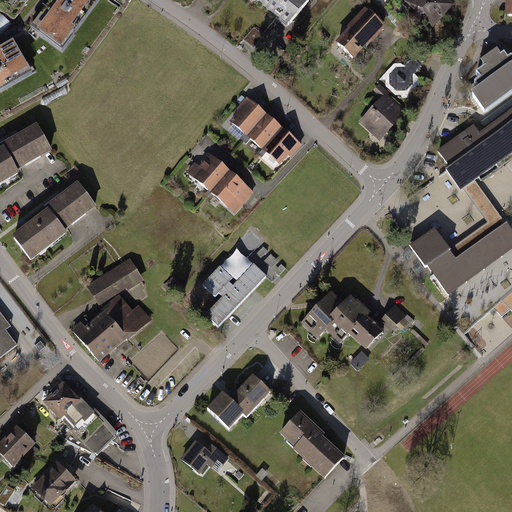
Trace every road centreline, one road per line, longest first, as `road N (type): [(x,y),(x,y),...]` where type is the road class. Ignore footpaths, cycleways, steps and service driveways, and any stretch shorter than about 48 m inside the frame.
road 1 (residential): [(381,186),(146,434)]
road 2 (residential): [(381,186),(160,0)]
road 3 (residential): [(473,26),(420,135),(381,186)]
